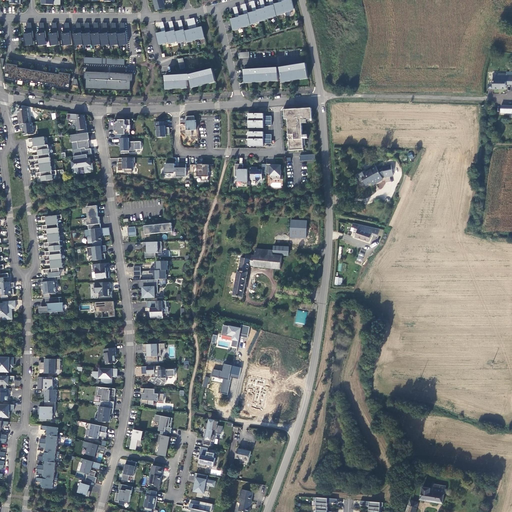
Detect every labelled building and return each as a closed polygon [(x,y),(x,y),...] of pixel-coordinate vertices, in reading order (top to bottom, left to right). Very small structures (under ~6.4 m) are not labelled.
[(154,0),(157,11),(166,9),(163,0),(154,0)] [(295,10),(292,0),(290,0),(288,1),(283,2),(284,3),(286,13),(291,12),(291,10),(295,10)] [(286,13),(284,3),(280,4),(275,5),(275,6),(277,16),(283,15),(282,13),(286,13)] [(277,16),(275,6),(271,7),(266,8),(266,9),(269,19),(274,18),(274,17),(277,16)] [(269,19),(266,9),(263,10),(257,11),(258,12),(260,22),(265,21),(265,19),(269,19)] [(260,22),(258,12),(254,13),(249,14),(249,15),(251,25),(257,24),(256,23),(260,22)] [(251,25),(249,15),(245,16),(240,17),(240,18),(243,28),(248,27),(248,25),(251,25)] [(243,28),(240,18),(237,19),(231,20),(234,31),(239,30),(239,28),(243,28)] [(32,23),(27,23),(28,32),(25,33),(25,38),(22,39),(22,42),(26,41),(26,46),(35,45),(34,42),(34,39),(32,23)] [(45,23),(40,23),(41,32),(37,32),(38,38),(34,39),(34,42),(38,41),(39,46),(48,45),(47,42),(47,39),(45,23)] [(57,23),(52,23),(53,32),(50,33),(50,38),(47,39),(47,42),(51,41),(51,46),(60,45),(60,42),(59,39),(57,23)] [(70,23),(65,23),(66,32),(62,33),(63,38),(59,39),(60,42),(63,41),(64,46),(73,45),(70,23)] [(81,24),(76,24),(77,32),(74,33),(76,50),(78,50),(77,46),(84,45),(82,33),(81,24)] [(90,24),(85,24),(86,32),(82,33),(84,45),(85,50),(87,50),(86,46),(93,45),(91,33),(90,24)] [(99,24),(94,24),(95,32),(91,33),(93,45),(93,50),(96,50),(95,46),(102,46),(100,33),(99,24)] [(108,24),(103,24),(104,32),(100,33),(102,46),(102,50),(104,50),(104,46),(111,46),(109,33),(108,24)] [(117,24),(112,24),(113,32),(109,33),(111,46),(111,50),(113,50),(113,46),(119,46),(118,33),(117,24)] [(125,24),(120,24),(121,32),(118,33),(119,46),(120,50),(122,50),(122,46),(128,46),(125,24)] [(206,39),(203,27),(198,29),(194,30),(196,40),(200,39),(200,40),(206,39)] [(185,32),(185,30),(181,31),(176,33),(178,41),(179,44),(184,43),(184,41),(187,40),(185,32)] [(187,40),(188,43),(193,42),(193,41),(196,40),(194,30),(190,31),(185,32),(187,40)] [(175,31),(172,32),(167,33),(169,42),(169,45),(175,43),(174,42),(178,41),(176,33),(175,31)] [(167,33),(166,32),(163,33),(157,34),(160,46),(166,44),(165,43),(169,42),(167,33)] [(126,60),(85,58),(84,65),(126,66),(126,60)] [(19,66),(7,64),(5,79),(70,90),(72,75),(61,73),(60,75),(19,68),(19,66)] [(309,79),(307,64),(306,64),(280,68),(282,79),(283,83),(291,82),(291,80),(300,78),(300,80),(309,79)] [(282,79),(280,68),(252,70),(245,70),(245,84),(253,83),(253,81),(257,81),(257,83),(265,82),(265,80),(272,80),(272,82),(279,82),(279,79),(282,79)] [(217,82),(213,69),(202,72),(202,75),(194,77),(194,80),(191,81),(193,89),(199,87),(199,85),(210,82),(210,84),(217,82)] [(134,74),(86,72),(86,79),(86,80),(87,80),(87,90),(131,92),(132,82),(133,82),(134,82),(134,74)] [(511,88),(511,81),(506,82),(506,75),(493,75),(493,89),(511,88)] [(175,76),(166,76),(166,90),(173,90),(173,88),(182,87),(182,89),(189,89),(188,77),(175,78),(175,76)] [(28,109),(18,110),(19,117),(18,117),(20,125),(30,124),(28,109)] [(290,152),(304,150),(303,122),(312,121),(312,109),(284,111),(285,121),(287,121),(290,152)] [(87,130),(86,121),(85,121),(85,116),(68,114),(68,120),(73,121),(74,124),(76,124),(77,131),(87,130)] [(195,121),(195,116),(186,117),(187,131),(186,131),(186,136),(192,136),(192,131),(197,131),(196,121),(195,121)] [(114,120),(114,126),(116,126),(116,130),(115,130),(115,135),(130,135),(130,130),(132,129),(131,125),(130,125),(130,120),(114,120)] [(157,127),(157,131),(156,131),(157,136),(161,136),(161,138),(167,138),(166,135),(170,135),(170,128),(164,128),(164,122),(155,123),(156,127),(157,127)] [(30,124),(20,125),(21,129),(23,129),(24,136),(34,135),(33,123),(30,124)] [(87,134),(70,136),(74,157),(77,156),(82,156),(82,149),(89,148),(87,134)] [(45,137),(29,139),(30,143),(34,143),(35,147),(46,146),(45,141),(45,137)] [(131,139),(117,140),(117,145),(120,145),(120,151),(126,151),(126,148),(131,148),(131,139)] [(35,147),(33,148),(34,151),(38,151),(39,156),(50,154),(50,149),(49,149),(49,146),(46,146),(35,147)] [(39,156),(34,156),(35,160),(40,160),(40,164),(51,163),(52,163),(51,158),(50,154),(39,156)] [(72,161),(74,175),(79,174),(79,168),(85,167),(86,174),(92,173),(91,170),(94,170),(93,164),(91,164),(91,160),(88,160),(88,159),(88,155),(82,156),(77,156),(78,161),(75,161),(72,161)] [(136,158),(119,159),(119,163),(118,163),(119,171),(123,171),(124,170),(125,170),(125,173),(133,172),(133,170),(134,170),(134,163),(136,163),(136,158)] [(40,164),(36,165),(36,169),(41,168),(41,173),(53,172),(52,167),(51,163),(40,164)] [(165,174),(174,174),(174,172),(176,173),(176,178),(186,178),(186,169),(175,169),(175,164),(165,164),(165,174)] [(366,171),(358,175),(359,175),(362,182),(364,181),(366,186),(371,183),(374,181),(375,183),(383,179),(382,177),(384,176),(385,177),(393,175),(391,164),(387,167),(383,168),(383,166),(377,169),(375,166),(371,168),(371,169),(366,172),(366,171)] [(209,165),(202,165),(202,168),(199,168),(199,165),(190,165),(190,173),(194,173),(194,177),(202,177),(202,181),(209,181),(209,165)] [(244,169),(244,165),(236,165),(235,177),(238,177),(238,182),(243,182),(243,184),(248,185),(248,169),(244,169)] [(271,176),(274,180),(281,180),(281,166),(271,166),(271,165),(267,165),(267,172),(267,174),(271,174),(271,176)] [(267,174),(267,172),(263,172),(263,170),(258,170),(258,168),(252,168),(252,180),(257,180),(259,183),(261,180),(263,180),(263,177),(267,177),(267,174)] [(41,173),(37,174),(37,177),(42,177),(42,182),(54,180),(53,175),(57,175),(57,171),(53,172),(41,173)] [(98,206),(87,207),(89,219),(87,219),(88,226),(89,226),(89,230),(102,229),(101,224),(100,217),(99,217),(98,206)] [(59,225),(59,224),(58,220),(62,219),(62,215),(42,217),(43,221),(47,221),(48,226),(59,225)] [(308,220),(291,219),(291,236),(307,237),(308,220)] [(172,224),(145,226),(146,235),(173,232),(172,224)] [(48,230),(48,234),(59,233),(60,233),(59,228),(59,225),(48,226),(43,226),(43,230),(48,230)] [(360,225),(358,229),(355,237),(369,242),(373,232),(374,229),(367,228),(368,226),(360,225)] [(136,227),(128,228),(129,237),(137,236),(136,227)] [(93,242),(98,242),(102,241),(102,236),(102,234),(103,234),(103,229),(102,229),(92,230),(89,230),(86,230),(86,237),(88,237),(89,244),(93,244),(93,242)] [(378,229),(376,233),(377,233),(377,235),(381,236),(379,243),(384,245),(387,234),(384,233),(385,231),(378,229)] [(49,238),(49,243),(60,242),(61,242),(60,237),(59,233),(48,234),(44,235),(44,239),(49,238)] [(50,247),(50,252),(61,251),(62,251),(61,246),(60,242),(49,243),(45,244),(45,247),(50,247)] [(162,242),(143,243),(143,247),(147,248),(148,253),(146,252),(146,258),(156,258),(156,253),(162,253),(162,242)] [(273,254),(282,255),(288,255),(289,246),(274,245),(273,250),(273,254)] [(107,251),(107,246),(88,248),(89,257),(94,256),(94,261),(106,260),(106,254),(102,254),(102,252),(107,251)] [(273,250),(256,248),(254,260),(254,266),(254,267),(281,269),(282,255),(273,254),(273,250)] [(51,256),(51,260),(62,259),(62,254),(62,255),(61,251),(50,252),(46,252),(46,256),(51,256)] [(251,255),(246,254),(246,259),(242,258),(240,270),(239,270),(237,275),(232,274),(231,280),(237,281),(233,296),(243,298),(248,271),(249,265),(251,259),(250,259),(251,255)] [(52,264),(52,269),(60,268),(63,268),(63,263),(62,259),(51,260),(47,261),(47,265),(52,264)] [(168,261),(155,262),(155,268),(151,268),(151,271),(150,271),(150,274),(154,274),(154,280),(158,280),(167,280),(167,275),(169,275),(169,271),(171,270),(170,266),(168,266),(168,261)] [(97,271),(97,279),(110,278),(109,272),(108,272),(108,268),(109,268),(110,268),(109,263),(93,265),(94,271),(97,271)] [(56,278),(61,277),(60,272),(60,268),(52,269),(44,270),(44,274),(49,273),(49,278),(52,278),(56,278)] [(0,283),(5,283),(4,278),(9,278),(9,274),(0,275),(0,274),(0,283)] [(335,277),(334,285),(342,285),(342,277),(335,277)] [(154,280),(140,281),(140,288),(144,288),(144,291),(145,291),(145,298),(155,297),(155,293),(159,293),(158,280),(154,280)] [(57,281),(44,283),(42,283),(43,290),(44,290),(44,295),(57,293),(56,288),(57,287),(57,281)] [(15,295),(14,290),(13,290),(13,288),(14,287),(15,287),(15,283),(11,283),(11,282),(5,283),(0,283),(0,289),(1,290),(2,298),(9,297),(8,296),(15,295)] [(100,293),(100,299),(112,298),(112,292),(110,292),(110,289),(111,289),(111,282),(94,283),(95,294),(100,293)] [(60,298),(46,299),(46,305),(49,304),(49,307),(47,307),(47,306),(43,307),(42,307),(42,313),(51,313),(51,316),(54,316),(54,315),(58,315),(58,312),(64,312),(64,303),(60,303),(60,298)] [(6,320),(13,319),(12,312),(11,312),(11,309),(12,309),(16,308),(15,301),(4,302),(4,304),(0,304),(0,316),(4,316),(6,316),(6,320)] [(167,307),(167,301),(148,302),(148,309),(151,309),(151,319),(158,318),(158,315),(163,315),(163,314),(169,313),(169,307),(167,307)] [(114,302),(96,302),(97,310),(95,310),(96,319),(103,318),(103,311),(109,310),(109,318),(116,317),(115,309),(114,309),(114,302)] [(305,324),(307,311),(296,310),(295,323),(305,324)] [(223,325),(221,335),(232,337),(231,340),(232,340),(232,346),(237,347),(240,336),(247,338),(250,327),(241,325),(240,328),(223,325)] [(165,344),(143,345),(143,353),(149,352),(149,357),(147,357),(147,362),(158,362),(158,356),(162,356),(161,350),(165,350),(165,344)] [(106,359),(107,365),(114,364),(116,365),(119,361),(116,359),(116,357),(117,357),(116,352),(117,352),(116,348),(104,350),(105,354),(104,354),(105,359),(106,359)] [(14,358),(0,357),(0,372),(12,373),(12,367),(10,367),(10,365),(14,365),(14,358)] [(61,370),(61,360),(50,359),(49,363),(46,363),(40,363),(40,370),(45,370),(45,374),(56,374),(56,370),(61,370)] [(221,392),(228,394),(229,387),(231,377),(239,379),(241,368),(223,364),(222,371),(213,369),(212,376),(223,379),(221,392)] [(161,366),(142,367),(142,375),(155,374),(155,377),(152,378),(150,381),(156,385),(157,382),(162,385),(165,385),(167,381),(167,376),(169,376),(169,378),(170,379),(171,379),(173,378),(174,377),(174,376),(175,376),(175,370),(161,370),(161,366)] [(102,379),(102,384),(112,384),(113,377),(118,377),(118,369),(100,368),(100,372),(93,372),(93,376),(96,379),(102,379)] [(0,388),(7,389),(7,385),(9,385),(10,376),(0,376),(0,388)] [(54,378),(39,377),(38,390),(45,390),(48,390),(49,383),(54,383),(54,378)] [(262,408),(266,391),(264,390),(265,387),(264,387),(265,379),(257,377),(257,379),(250,378),(247,387),(254,388),(253,392),(256,393),(254,402),(257,403),(256,407),(262,408)] [(116,389),(97,387),(97,396),(102,396),(102,401),(101,401),(101,403),(96,402),(96,406),(99,407),(114,409),(115,402),(110,402),(111,396),(115,396),(116,389)] [(0,400),(8,401),(8,396),(7,395),(7,393),(9,393),(9,389),(7,389),(0,388),(0,400)] [(156,389),(141,389),(141,393),(144,394),(143,399),(142,399),(142,404),(148,404),(148,401),(164,402),(164,394),(155,394),(156,389)] [(48,390),(45,390),(44,394),(46,394),(45,402),(56,402),(57,402),(57,390),(48,390)] [(56,402),(45,402),(45,407),(39,407),(39,413),(41,413),(41,421),(47,421),(47,419),(53,420),(53,413),(56,413),(56,402)] [(4,418),(10,418),(10,411),(14,411),(15,405),(0,404),(0,417),(4,417),(4,418)] [(111,414),(113,414),(114,409),(99,407),(98,411),(100,412),(99,416),(100,417),(99,422),(106,423),(106,422),(110,423),(111,417),(111,414)] [(172,424),(173,419),(156,416),(156,419),(154,418),(152,427),(159,429),(159,430),(162,431),(161,435),(164,436),(167,436),(167,433),(171,434),(173,429),(172,428),(173,424),(172,424)] [(203,447),(202,447),(202,446),(201,447),(209,449),(211,449),(212,441),(214,441),(213,442),(214,443),(215,436),(212,435),(213,431),(216,431),(215,433),(222,435),(223,427),(218,426),(219,421),(218,421),(218,422),(215,421),(210,420),(209,424),(207,423),(206,423),(205,429),(208,430),(207,434),(205,434),(203,447)] [(0,430),(1,430),(2,430),(2,426),(9,426),(9,422),(3,421),(0,421),(0,430)] [(107,428),(89,424),(88,430),(91,430),(89,439),(95,440),(96,437),(99,437),(99,436),(106,438),(108,433),(106,433),(107,428)] [(59,428),(48,427),(42,426),(41,430),(48,431),(47,435),(48,435),(62,437),(62,435),(58,435),(59,428)] [(130,449),(135,450),(138,440),(142,441),(144,432),(134,430),(130,449)] [(62,437),(48,435),(48,440),(40,439),(40,443),(58,445),(59,438),(62,439),(62,437)] [(161,444),(159,455),(166,456),(170,437),(167,436),(164,436),(161,435),(160,435),(158,443),(161,444)] [(46,453),(60,454),(60,453),(57,452),(58,445),(40,443),(39,447),(47,448),(46,453)] [(90,443),(87,455),(95,457),(97,453),(98,453),(99,451),(105,452),(106,447),(90,443)] [(208,452),(209,449),(201,447),(199,458),(201,459),(200,466),(206,468),(206,465),(214,466),(216,459),(214,458),(215,454),(208,452)] [(251,451),(238,448),(236,459),(249,461),(251,451)] [(60,454),(46,453),(45,453),(45,457),(38,457),(38,461),(46,462),(55,463),(56,456),(60,456),(60,454)] [(92,468),(100,470),(101,464),(82,459),(81,463),(83,463),(81,472),(87,474),(87,475),(95,477),(97,472),(91,470),(92,468)] [(123,474),(122,481),(129,482),(130,475),(134,476),(135,471),(136,472),(137,467),(136,467),(137,462),(127,460),(126,465),(125,464),(124,471),(125,471),(125,474),(123,474)] [(55,463),(46,462),(45,466),(38,465),(38,469),(56,472),(56,465),(59,465),(60,463),(55,463)] [(153,466),(149,484),(155,485),(155,487),(160,488),(161,483),(161,482),(161,481),(162,481),(164,468),(153,466)] [(56,472),(38,469),(37,474),(45,474),(44,479),(58,481),(58,479),(55,478),(56,472)] [(208,476),(196,473),(194,481),(198,482),(197,485),(196,484),(194,492),(204,494),(205,491),(209,492),(210,486),(215,488),(216,482),(207,480),(208,476)] [(44,479),(37,478),(36,482),(43,483),(42,488),(53,489),(54,482),(57,482),(58,481),(44,479)] [(81,483),(78,493),(83,494),(83,496),(89,498),(91,491),(89,491),(90,486),(87,485),(88,481),(84,480),(83,484),(81,483)] [(130,502),(133,487),(120,484),(119,490),(120,490),(119,494),(117,493),(115,501),(119,502),(119,500),(130,502)] [(420,500),(443,504),(444,495),(446,486),(431,484),(430,488),(418,486),(418,489),(417,489),(415,498),(420,499),(420,500)] [(253,492),(241,489),(239,498),(240,498),(238,503),(240,504),(238,511),(242,511),(248,511),(249,509),(249,508),(249,505),(250,506),(251,501),(253,492)] [(147,508),(147,510),(152,511),(153,509),(156,510),(157,502),(156,501),(157,497),(158,492),(148,490),(146,500),(147,500),(146,502),(145,502),(144,508),(147,508)] [(337,499),(315,497),(315,501),(316,501),(316,506),(328,507),(328,501),(330,501),(330,503),(337,503),(337,499)] [(384,503),(361,501),(361,505),(368,506),(368,504),(370,505),(369,510),(381,511),(382,507),(383,507),(384,503)] [(211,511),(213,505),(201,502),(200,506),(190,504),(189,510),(192,511),(191,511),(211,511)]
